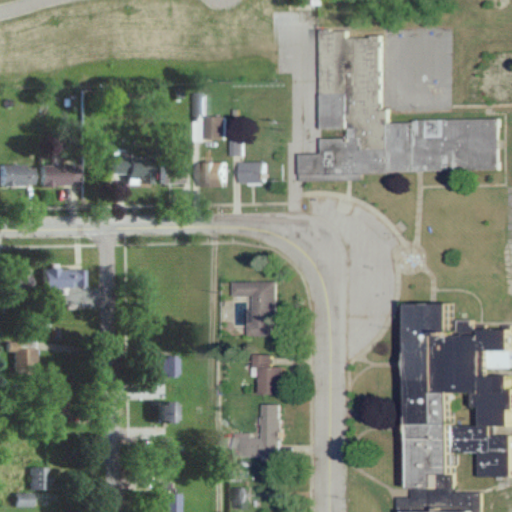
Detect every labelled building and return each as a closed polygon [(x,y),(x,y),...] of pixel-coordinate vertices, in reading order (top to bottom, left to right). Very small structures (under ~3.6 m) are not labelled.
[(299,181),(299,152),(321,151),(321,137),(346,136),(346,127),(321,127),(320,29),(348,29),(348,37),(368,36),(368,33),(380,33),(381,107),(387,107),(388,122),(497,121),(498,168),(387,169),(387,173),(363,174),(363,180),(299,181)] [(207,137),(226,137),(226,114),(207,114),(207,137)] [(245,138),(232,138),(232,153),(245,153),(245,138)] [(108,156),(108,174),(122,174),(122,182),(150,182),(150,156),(108,156)] [(241,182),(267,182),(267,159),(241,159),(241,182)] [(199,185),(228,185),(228,160),(199,160),(199,185)] [(32,163),(0,163),(0,184),(32,185),(32,163)] [(37,184),(75,184),(75,163),(37,163),(37,184)] [(155,182),(181,182),(181,163),(155,163),(155,182)] [(36,287),(81,287),(81,267),(36,267),(36,287)] [(25,268),(0,268),(0,293),(26,293),(25,268)] [(278,280),(237,280),(237,295),(255,295),(255,334),(278,334),(278,280)] [(456,302),(409,302),(409,489),(415,489),(415,496),(401,496),(401,510),(406,510),(406,511),(484,511),(484,492),(457,492),(457,452),(483,452),(483,476),(511,476),(511,433),(499,433),(499,426),(511,426),(511,375),(491,375),(491,350),(511,350),(511,327),(479,327),(479,322),(475,322),(475,317),(456,317),(456,302)] [(30,339),(7,339),(7,373),(30,373),(30,339)] [(276,353),(261,353),(261,392),(287,392),(287,364),(276,364),(276,353)] [(147,376),(169,376),(169,354),(147,354),(147,376)] [(34,412),(53,412),(53,390),(34,390),(34,412)] [(147,421),(169,421),(169,400),(147,400),(147,421)] [(286,402),(265,402),(265,437),(256,436),(257,431),(238,431),(238,457),(285,458),(286,402)] [(148,445),(148,469),(171,469),(171,445),(148,445)] [(42,489),(42,466),(21,466),(21,489),(42,489)] [(248,486),(232,486),(232,502),(248,502),(248,486)] [(170,511),(171,492),(148,492),(147,511),(170,511)]
